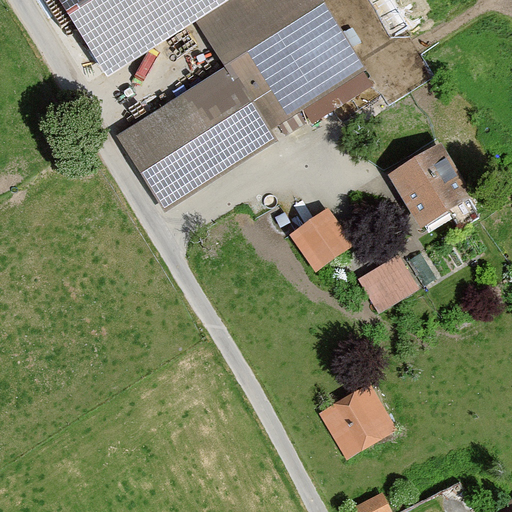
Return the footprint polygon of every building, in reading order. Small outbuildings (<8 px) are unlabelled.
[(120,144),(170,220),(340,110),(376,87),(318,0),(51,0),(103,79),(189,23),(224,77),(120,144)] [(393,185),(424,237),(474,207),(443,156),(393,185)] [(290,244),(318,282),(357,254),(329,215),(290,244)] [(421,295),(398,261),(357,288),(381,323),(421,295)] [(321,420),(351,468),(400,438),(371,390),(321,420)] [(359,511),(389,511),(384,500),(359,511)]
